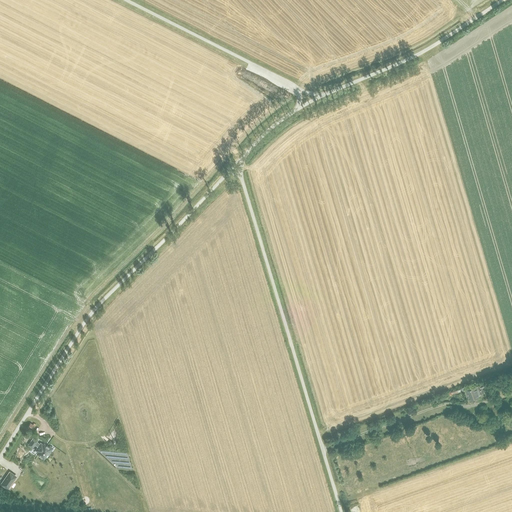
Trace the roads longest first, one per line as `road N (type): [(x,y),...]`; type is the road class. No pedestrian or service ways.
road 1 (unclassified): [(0,456),(87,318),(226,174)]
road 2 (unclassified): [(341,511),(240,176)]
road 3 (unclassified): [(324,94),(410,57),(501,0)]
road 4 (residential): [(295,88),(126,0)]
